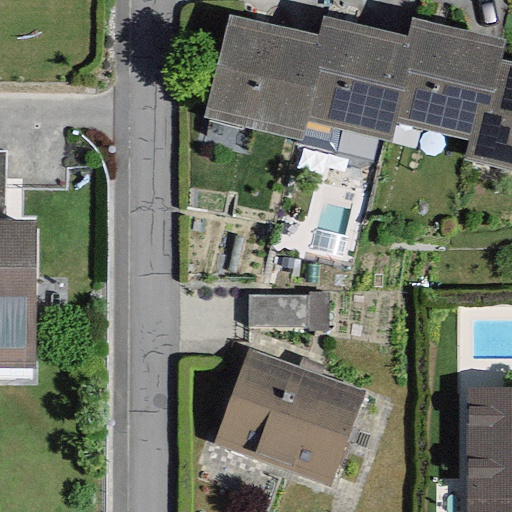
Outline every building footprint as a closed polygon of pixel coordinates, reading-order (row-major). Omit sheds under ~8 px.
[(319,34),(229,13),(204,117),(302,141),(308,120),(392,140),(396,121),(471,139),(466,158),(511,169),(511,62),(503,60),(508,40),(412,17),(407,36),(323,15),(319,34)] [(0,144),(0,203),(10,203),(10,145),(0,144)] [(35,220),(0,219),(0,373),(36,373),(35,220)] [(252,294),(251,327),(328,327),(328,294),(252,294)] [(369,397),(248,351),(212,444),(332,491),(369,397)] [(511,511),(511,393),(469,394),(470,511),(511,511)]
